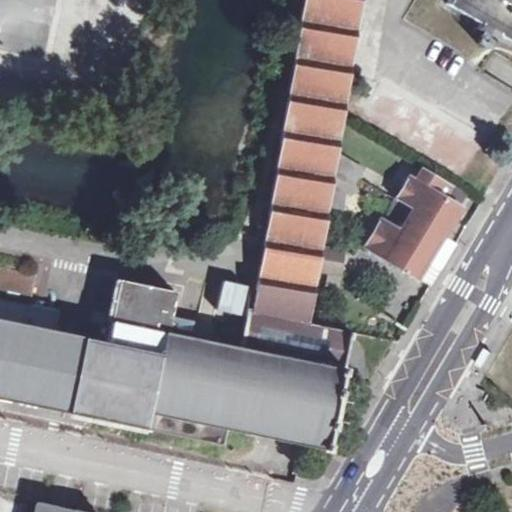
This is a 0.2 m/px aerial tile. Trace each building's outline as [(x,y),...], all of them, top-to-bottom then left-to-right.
[(305,0),(254,310),(250,310),(243,349),(344,370),(351,337),(351,332),(310,324),(332,192),(336,164),(343,123),(362,0),(305,0)] [(511,0),(454,0),(453,1),(511,34),(511,0)] [(204,138),(205,138),(207,139),(208,140),(211,141),(213,141),(215,141),(218,141),(219,140),(221,140),(225,138),(228,135),(230,131),(232,126),(232,122),(231,117),(228,113),(225,110),(221,107),(217,106),(212,106),(208,107),(204,110),(200,113),(198,117),(197,121),(197,126),(198,130),(201,134),(204,138)] [(204,138),(196,143),(192,168),(221,173),(226,151),(221,140),(219,140),(218,141),(215,141),(213,141),(211,141),(208,140),(207,139),(205,138),(204,138)] [(332,192),(354,195),(362,179),(336,164),(332,192)] [(467,194),(436,176),(428,189),(459,207),(467,194)] [(442,235),(459,207),(428,189),(426,187),(412,210),(409,215),(442,235)] [(442,235),(409,215),(412,210),(396,200),(384,223),(380,255),(416,277),(442,235)] [(457,244),(442,235),(416,277),(430,287),(457,244)] [(344,370),(243,349),(168,334),(176,292),(119,281),(109,321),(112,321),(107,341),(54,330),(58,309),(0,297),(0,398),(222,444),(221,454),(232,455),(237,460),(250,452),(247,448),(250,432),(328,447),(344,370)] [(239,322),(245,291),(220,285),(213,317),(239,322)] [(486,352),(476,371),(485,376),(495,357),(491,354),(486,352)]
